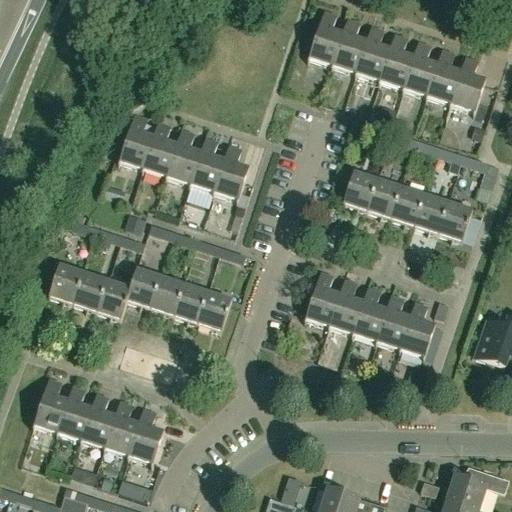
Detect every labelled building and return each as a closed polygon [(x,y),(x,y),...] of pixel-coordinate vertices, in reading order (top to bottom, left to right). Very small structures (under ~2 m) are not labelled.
[(331,73),(343,37),(331,34),(336,19),(323,15),(306,65),(331,73)] [(354,81),(366,45),(355,42),(360,27),(348,23),(343,37),(331,73),(354,81)] [(377,89),(389,53),(379,50),(384,35),(371,30),(366,45),(354,81),(377,89)] [(400,96),(412,61),(402,58),(407,42),(394,38),(389,53),(377,89),(400,96)] [(424,104),(435,69),(425,65),(430,50),(417,46),(412,61),(400,96),(424,104)] [(447,112),(459,76),(449,73),(454,58),(440,54),(435,69),(424,104),(447,112)] [(464,61),(459,76),(447,112),(471,120),(483,84),(472,81),(477,65),(464,61)] [(141,175),(152,140),(141,137),(146,121),(134,117),(117,167),(141,175)] [(164,183),(176,147),(164,143),(169,129),(157,125),(152,140),(141,175),(164,183)] [(278,127),(276,138),(297,142),(299,132),(278,127)] [(188,190),(199,155),(192,153),(197,138),(181,132),(176,147),(164,183),(188,190)] [(391,137),(377,133),(375,141),(389,145),(391,137)] [(211,198),(222,163),(212,159),(217,144),(204,140),(199,155),(188,190),(211,198)] [(414,145),(401,141),(398,148),(412,153),(414,145)] [(227,148),(222,163),(211,198),(236,206),(248,171),(235,167),(240,152),(227,148)] [(438,153),(424,148),(422,156),(436,160),(438,153)] [(459,168),(462,160),(448,156),(445,163),(459,168)] [(486,168),(472,163),(469,171),(483,176),(486,168)] [(365,214),(375,184),(351,176),(342,207),(365,214)] [(389,222),(399,191),(375,184),(365,214),(389,222)] [(413,229),(422,198),(399,191),(389,222),(413,229)] [(437,237),(446,206),(422,198),(413,229),(437,237)] [(470,213),(446,206),(437,237),(460,244),(470,213)] [(88,230),(74,225),(72,233),(86,238),(88,230)] [(165,234),(151,229),(148,237),(162,241),(165,234)] [(111,237),(97,233),(95,241),(109,245),(111,237)] [(188,241),(175,237),(172,245),(186,249),(188,241)] [(135,245),(121,241),(119,248),(132,253),(135,245)] [(212,249),(198,244),(195,252),(209,257),(212,249)] [(235,257),(222,252),(219,260),(233,264),(235,257)] [(72,307),(82,276),(58,268),(48,299),(72,307)] [(150,311),(160,280),(136,273),(130,291),(126,304),(150,311)] [(96,315),(106,284),(82,276),(72,307),(96,315)] [(327,335),(338,300),(327,296),(332,281),(320,276),(303,327),(327,335)] [(173,319),(183,288),(160,280),(150,311),(173,319)] [(126,304),(130,291),(106,284),(96,315),(120,323),(126,304)] [(351,342),(362,307),(351,303),(355,288),(344,284),(338,300),(327,335),(351,342)] [(197,326),(207,296),(183,288),(173,319),(197,326)] [(374,350),(386,315),(379,312),(384,297),(367,292),(362,307),(351,342),(374,350)] [(231,303),(207,296),(197,326),(221,334),(231,303)] [(397,358),(409,322),(398,319),(403,304),(391,299),(386,315),(374,350),(397,358)] [(414,308),(409,322),(397,358),(422,366),(434,331),(421,326),(426,312),(414,308)] [(487,327),(474,364),(503,374),(507,363),(511,364),(511,323),(508,322),(504,333),(487,327)] [(55,441),(66,406),(55,402),(60,387),(48,382),(31,433),(55,441)] [(78,448),(90,412),(78,409),(83,394),(71,390),(66,406),(55,441),(78,448)] [(102,456),(113,420),(106,418),(111,403),(95,398),(90,412),(78,448),(102,456)] [(125,464),(136,428),(126,425),(131,409),(118,405),(113,420),(102,456),(125,464)] [(141,414),(136,428),(125,464),(150,472),(161,436),(149,432),(154,418),(141,414)] [(69,469),(64,482),(85,489),(89,476),(69,469)] [(466,511),(479,511),(486,494),(502,500),(507,486),(467,472),(463,483),(452,480),(444,505),(466,511)] [(437,492),(423,487),(420,497),(434,502),(437,492)] [(11,496),(0,492),(0,500),(9,503),(11,496)] [(383,511),(360,504),(325,493),(318,511),(383,511)] [(88,500),(74,496),(72,503),(86,507),(88,500)] [(35,504),(21,499),(19,507),(33,511),(35,504)] [(274,511),(303,511),(280,501),(274,511)] [(110,511),(112,507),(98,503),(96,511),(100,511),(110,511)]
